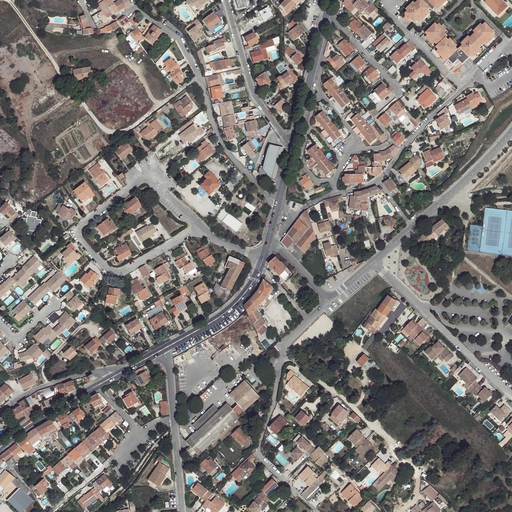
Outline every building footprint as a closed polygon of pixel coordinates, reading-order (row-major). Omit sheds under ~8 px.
[(116,0),(118,2),(114,4),(119,13),(122,11),(121,9),(125,7),(121,0),(116,0)] [(121,0),(125,7),(125,8),(126,9),(131,6),(128,0),(121,0)] [(188,0),(185,2),(195,14),(197,12),(196,10),(208,0),(188,0)] [(235,0),(238,8),(246,6),(245,3),(244,0),(235,0)] [(285,0),(280,5),(289,13),(293,9),(291,7),(292,6),(298,0),(299,1),(300,0),(285,0)] [(371,2),(368,5),(364,1),(365,0),(351,0),(350,1),(362,13),(364,10),(367,13),(370,16),(375,11),(377,8),(373,4),(372,3),(371,2)] [(407,12),(402,16),(407,22),(409,19),(414,24),(416,22),(418,19),(421,22),(423,20),(421,17),(426,12),(429,9),(431,11),(434,8),(437,6),(439,8),(441,5),(439,4),(443,0),(423,0),(422,1),(420,0),(418,0),(414,4),(407,12)] [(501,9),(506,5),(501,0),(482,0),(498,16),(503,11),(501,9)] [(99,4),(97,5),(102,11),(106,18),(112,15),(108,8),(105,3),(104,1),(99,4)] [(407,12),(414,4),(412,2),(405,10),(407,12)] [(114,4),(108,8),(112,15),(115,13),(117,16),(120,15),(119,14),(119,13),(114,4)] [(95,9),(89,13),(95,25),(96,25),(102,21),(98,13),(98,14),(95,9)] [(102,11),(98,13),(102,21),(103,24),(108,21),(106,18),(102,11)] [(79,17),(82,24),(83,30),(83,31),(83,35),(92,34),(91,28),(87,22),(85,15),(85,13),(78,15),(78,17),(79,17)] [(128,20),(133,25),(136,22),(135,20),(139,14),(136,13),(135,13),(128,20)] [(203,20),(209,29),(213,26),(212,25),(219,20),(215,15),(214,16),(212,13),(203,20)] [(119,21),(123,27),(127,25),(129,27),(133,25),(128,20),(125,17),(119,21)] [(203,27),(197,19),(193,22),(196,26),(188,32),(195,41),(203,35),(199,30),(203,27)] [(239,23),(243,31),(244,30),(245,32),(254,28),(253,26),(252,27),(248,19),(239,23)] [(358,20),(357,21),(355,19),(348,26),(356,33),(365,41),(373,33),(364,25),(363,26),(358,20)] [(110,25),(112,31),(119,28),(120,27),(116,22),(110,25)] [(435,22),(424,32),(426,34),(433,41),(436,44),(435,46),(437,48),(445,56),(454,65),(449,70),(452,73),(454,71),(457,75),(461,71),(458,68),(472,54),(480,46),(485,42),(493,35),(495,32),(485,22),(482,25),(480,27),(478,25),(475,28),(477,30),(474,32),(470,37),(467,39),(465,37),(463,40),(465,41),(462,44),(459,47),(457,49),(456,48),(455,46),(452,43),(454,42),(452,40),(450,41),(448,39),(445,36),(447,35),(444,32),(442,29),(444,27),(442,25),(440,27),(437,24),(435,22)] [(53,25),(49,24),(47,25),(45,26),(45,31),(52,33),(53,27),(53,25)] [(144,38),(153,44),(162,31),(154,25),(150,30),(145,37),(144,38)] [(288,33),(293,40),(303,32),(297,25),(288,33)] [(142,34),(145,37),(150,30),(147,27),(142,34)] [(132,32),(138,40),(140,42),(143,39),(142,37),(143,35),(142,34),(136,29),(132,32)] [(244,37),(249,45),(244,47),(246,50),(252,47),(251,45),(258,41),(258,40),(254,34),(252,30),(248,32),(249,35),(244,37)] [(138,40),(132,32),(130,34),(136,42),(138,40)] [(433,41),(426,34),(424,35),(431,43),(433,41)] [(376,48),(381,53),(391,43),(386,38),(383,35),(373,44),(376,48)] [(493,35),(485,42),(487,43),(494,37),(493,35)] [(260,50),(250,53),(253,63),(268,58),(267,53),(265,48),(274,46),(274,45),(273,40),(272,38),(258,45),(260,50)] [(205,48),(208,53),(215,50),(215,52),(225,48),(224,43),(222,44),(220,39),(213,42),(209,44),(209,45),(209,46),(205,48)] [(350,42),(348,44),(345,40),(337,46),(346,56),(356,48),(350,42)] [(396,51),(390,57),(397,64),(415,47),(409,41),(399,51),(397,52),(396,51)] [(480,46),(472,54),(474,56),(482,48),(480,46)] [(134,53),(137,56),(144,50),(142,47),(134,53)] [(285,53),(297,65),(302,60),(296,53),(295,53),(293,51),(292,51),(288,47),(285,53)] [(445,56),(437,48),(435,50),(443,58),(445,56)] [(345,59),(348,62),(356,55),(354,52),(345,59)] [(338,55),(332,59),(330,56),(327,59),(334,68),(337,66),(339,68),(345,64),(342,60),(339,57),(338,55)] [(362,72),(367,67),(365,64),(365,63),(359,56),(351,62),(358,70),(359,69),(362,72)] [(164,63),(166,66),(171,73),(177,69),(179,67),(176,63),(175,64),(171,59),(164,63)] [(225,60),(214,62),(215,67),(216,71),(227,68),(226,66),(230,65),(229,59),(225,60)] [(424,74),(429,69),(420,60),(411,68),(414,71),(409,75),(413,80),(422,72),(424,74)] [(43,65),(50,73),(49,73),(53,78),(59,73),(49,61),(43,65)] [(66,63),(67,69),(73,69),(80,67),(79,61),(66,63)] [(356,72),(358,70),(351,62),(349,64),(356,72)] [(373,83),(372,83),(373,85),(378,80),(376,77),(379,75),(372,66),(364,74),(371,82),(372,81),(373,83)] [(73,70),(73,69),(67,69),(65,70),(67,77),(70,82),(91,77),(90,71),(90,67),(73,70)] [(169,75),(172,78),(176,84),(183,79),(179,74),(180,73),(177,69),(171,73),(170,74),(169,75)] [(279,82),(281,85),(284,83),(285,84),(289,82),(291,85),(297,80),(290,69),(287,71),(288,72),(280,77),(280,76),(276,78),(279,82)] [(259,76),(259,77),(256,79),(261,88),(265,85),(270,82),(264,73),(259,76)] [(205,76),(207,87),(220,84),(220,85),(224,84),(221,74),(217,75),(209,77),(209,75),(205,76)] [(334,96),(342,90),(340,88),(339,88),(331,78),(323,85),(328,91),(329,90),(334,96)] [(444,92),(451,86),(444,79),(437,85),(438,86),(435,88),(438,91),(441,89),(444,92)] [(382,100),(390,93),(393,91),(389,87),(387,89),(383,84),(374,91),(382,100)] [(429,90),(431,89),(426,84),(423,87),(423,88),(418,92),(421,95),(419,98),(427,107),(437,98),(429,90)] [(212,92),(213,99),(223,98),(220,86),(211,88),(212,92)] [(342,109),(350,103),(342,93),(343,92),(342,90),(334,96),(338,102),(337,103),(342,109)] [(472,107),(479,103),(478,103),(483,100),(478,92),(474,95),(473,93),(466,97),(467,99),(472,107)] [(194,107),(193,104),(191,105),(190,104),(191,102),(186,96),(182,99),(184,102),(182,103),(180,101),(180,100),(173,105),(176,108),(175,109),(182,117),(187,114),(186,113),(194,107)] [(416,101),(425,109),(427,107),(419,98),(416,101)] [(274,106),(281,114),(285,110),(284,109),(288,106),(283,101),(282,99),(274,106)] [(458,114),(462,111),(463,113),(472,108),(472,107),(467,99),(454,106),(458,114)] [(395,123),(399,119),(397,116),(405,109),(398,101),(386,112),(395,123)] [(216,105),(216,107),(218,113),(225,112),(223,103),(216,105)] [(165,105),(161,109),(162,111),(166,116),(171,113),(165,105)] [(437,115),(440,118),(436,120),(441,130),(444,128),(448,126),(451,124),(446,115),(449,113),(446,107),(437,115)] [(373,108),(369,112),(373,118),(379,114),(373,108)] [(397,116),(399,119),(407,111),(405,109),(397,116)] [(325,129),(333,123),(332,121),(331,121),(323,111),(315,117),(320,124),(321,123),(325,129)] [(368,123),(367,124),(362,118),(359,113),(351,120),(356,126),(357,125),(361,131),(369,125),(368,123)] [(387,124),(392,120),(385,113),(378,119),(384,126),(387,124)] [(222,117),(224,127),(236,125),(234,114),(222,117)] [(142,132),(146,138),(148,140),(151,138),(158,133),(157,132),(161,129),(159,126),(160,125),(156,119),(155,120),(154,117),(146,124),(148,127),(142,132)] [(416,127),(419,124),(416,121),(413,117),(410,120),(416,127)] [(245,123),(247,132),(251,137),(258,135),(255,120),(245,123)] [(334,141),(342,136),(334,126),(335,125),(333,123),(325,129),(330,134),(329,135),(334,141)] [(181,134),(187,142),(193,138),(194,139),(199,134),(196,130),(197,128),(194,124),(181,134)] [(370,144),(378,138),(374,133),(370,128),(371,127),(369,125),(361,131),(366,137),(365,138),(370,144)] [(223,129),(227,141),(236,138),(232,126),(227,127),(223,129)] [(131,132),(137,139),(140,137),(134,129),(131,132)] [(160,136),(158,133),(151,138),(154,141),(160,136)] [(399,146),(405,139),(398,133),(392,139),(399,146)] [(187,142),(181,134),(179,136),(185,143),(187,142)] [(132,151),(125,143),(116,150),(118,152),(117,153),(121,158),(128,153),(128,154),(132,151)] [(204,146),(202,144),(194,150),(197,154),(202,160),(214,151),(208,144),(204,146)] [(267,150),(262,167),(272,178),(271,179),(275,180),(284,148),(269,144),(267,150)] [(318,163),(324,157),(325,156),(324,154),(320,149),(319,149),(315,145),(307,151),(312,158),(313,157),(318,163)] [(393,157),(398,149),(394,145),(393,146),(392,147),(390,148),(393,157)] [(434,163),(445,158),(441,147),(430,152),(429,150),(423,152),(427,162),(433,160),(434,163)] [(386,161),(393,157),(390,148),(385,152),(386,161)] [(181,154),(178,150),(170,156),(173,160),(181,154)] [(183,158),(181,154),(173,160),(175,163),(183,158)] [(419,166),(422,163),(421,162),(422,161),(417,155),(413,158),(419,166)] [(326,175),(332,171),(334,169),(330,165),(324,157),(318,163),(322,168),(321,169),(326,175)] [(406,179),(413,173),(417,171),(416,170),(420,167),(419,166),(413,158),(409,161),(410,162),(399,171),(406,179)] [(101,166),(98,163),(89,171),(101,187),(106,183),(104,181),(107,178),(99,167),(101,166)] [(440,166),(443,171),(449,167),(447,163),(445,164),(443,164),(440,166)] [(258,173),(266,183),(271,179),(272,178),(262,167),(261,166),(260,167),(258,173)] [(367,174),(365,174),(365,167),(359,168),(359,171),(359,174),(363,174),(364,183),(368,183),(367,174)] [(381,168),(375,168),(373,168),(369,167),(369,173),(370,176),(374,176),(376,178),(382,174),(381,168)] [(204,176),(207,179),(199,186),(209,196),(209,195),(212,198),(216,193),(214,191),(221,184),(208,171),(204,176)] [(351,187),(356,186),(357,186),(357,183),(364,183),(363,174),(359,174),(359,171),(356,171),(356,175),(350,175),(350,184),(350,185),(351,187)] [(306,190),(313,185),(308,177),(309,176),(307,173),(304,176),(305,177),(303,178),(300,181),(306,190)] [(390,193),(392,192),(394,195),(400,191),(394,183),(393,184),(389,179),(383,183),(390,193)] [(85,182),(73,191),(82,203),(86,200),(85,198),(88,196),(89,197),(90,199),(94,195),(92,192),(85,182)] [(249,186),(243,182),(240,186),(246,191),(249,186)] [(370,197),(383,192),(376,186),(367,190),(370,197)] [(349,208),(360,210),(362,198),(368,198),(370,197),(367,190),(361,192),(354,193),(354,197),(351,196),(349,208)] [(329,199),(324,200),(326,207),(331,206),(332,210),(339,208),(338,202),(343,201),(343,196),(339,196),(329,199)] [(122,207),(127,214),(130,211),(131,212),(134,216),(141,211),(137,207),(137,206),(140,204),(135,197),(122,207)] [(6,203),(0,208),(0,213),(2,216),(5,219),(6,219),(7,219),(8,219),(16,214),(10,209),(11,208),(6,203)] [(76,212),(64,204),(57,214),(66,220),(67,219),(71,221),(76,212)] [(24,213),(24,214),(26,216),(28,217),(28,216),(35,218),(35,220),(39,220),(40,213),(37,212),(32,211),(30,209),(24,213)] [(217,217),(223,221),(228,214),(223,210),(217,217)] [(299,261),(299,260),(304,266),(308,262),(306,260),(307,259),(303,256),(305,253),(316,239),(312,227),(308,214),(307,213),(308,211),(308,210),(305,211),(299,219),(281,242),(299,261)] [(242,224),(228,214),(223,221),(236,231),(242,224)] [(35,218),(28,216),(28,217),(27,219),(22,218),(17,222),(21,227),(22,226),(26,227),(25,229),(34,231),(34,233),(38,233),(40,221),(39,220),(35,220),(35,218)] [(397,221),(395,219),(389,216),(383,217),(385,223),(393,228),(397,221)] [(97,227),(105,237),(116,228),(111,221),(109,222),(107,219),(97,227)] [(417,240),(423,247),(429,243),(433,240),(437,246),(438,247),(439,247),(439,246),(440,246),(440,245),(439,245),(439,244),(440,243),(439,241),(449,233),(448,233),(445,229),(448,226),(443,220),(431,229),(417,240)] [(332,230),(330,225),(326,226),(325,223),(318,225),(321,233),(332,230)] [(136,233),(141,242),(153,235),(152,234),(157,231),(152,224),(148,227),(148,226),(136,233)] [(10,231),(0,240),(5,247),(12,241),(13,242),(17,239),(10,231)] [(118,238),(119,241),(128,235),(126,232),(118,238)] [(61,239),(64,244),(71,238),(68,234),(61,239)] [(327,256),(331,255),(334,255),(334,256),(339,255),(339,254),(336,245),(331,246),(330,242),(324,244),(327,256)] [(62,254),(64,257),(63,259),(69,265),(75,260),(75,261),(79,257),(77,254),(73,250),(75,248),(72,245),(72,244),(71,244),(69,244),(66,247),(68,249),(62,254)] [(123,246),(122,244),(120,245),(121,246),(120,247),(119,246),(115,249),(118,255),(116,257),(119,261),(131,254),(125,244),(123,246)] [(196,251),(202,261),(203,260),(205,265),(211,262),(212,263),(215,261),(211,255),(210,255),(206,248),(204,246),(196,251)] [(176,258),(177,261),(175,262),(179,269),(182,268),(186,274),(189,272),(188,270),(194,267),(191,262),(188,263),(184,257),(186,256),(184,252),(176,258)] [(34,256),(22,268),(23,269),(30,276),(42,264),(34,256)] [(245,263),(229,256),(225,266),(230,268),(221,285),(216,283),(214,289),(215,292),(221,287),(230,291),(245,263)] [(269,264),(284,280),(289,275),(285,271),(287,269),(275,257),(274,258),(269,264)] [(141,267),(146,275),(149,274),(145,265),(141,267)] [(154,270),(157,275),(158,277),(157,278),(156,278),(159,283),(164,280),(165,282),(171,278),(163,265),(154,270)] [(138,269),(143,277),(146,275),(141,267),(138,269)] [(11,277),(6,282),(11,287),(16,282),(20,287),(31,276),(30,276),(23,269),(12,279),(11,277)] [(58,272),(46,285),(45,284),(41,287),(47,293),(50,290),(53,292),(66,280),(61,276),(59,273),(58,272)] [(93,281),(98,276),(94,273),(91,277),(87,274),(86,273),(79,280),(89,288),(94,282),(93,281)] [(130,287),(139,282),(137,278),(128,284),(130,287)] [(258,290),(266,297),(272,287),(264,280),(258,290)] [(130,287),(134,294),(137,293),(141,300),(144,298),(145,300),(151,296),(146,288),(143,289),(139,282),(130,287)] [(195,288),(198,294),(199,296),(198,297),(197,297),(200,302),(209,297),(206,292),(208,291),(203,283),(195,288)] [(182,287),(185,293),(187,296),(190,294),(185,285),(182,287)] [(40,287),(28,298),(35,305),(47,293),(41,287),(40,287)] [(118,300),(120,289),(114,288),(114,293),(108,292),(108,295),(106,295),(106,298),(116,299),(118,300)] [(247,310),(249,315),(257,331),(262,335),(267,330),(263,326),(265,323),(266,322),(265,321),(264,322),(261,317),(256,308),(260,304),(262,305),(261,306),(264,308),(271,301),(268,299),(266,297),(258,290),(251,299),(244,306),(247,310)] [(76,297),(70,291),(66,295),(69,299),(70,298),(73,300),(71,301),(67,305),(71,309),(74,306),(77,309),(83,304),(76,297)] [(172,301),(175,307),(171,309),(175,316),(179,313),(178,312),(187,307),(183,301),(184,300),(181,295),(172,301)] [(382,304),(391,309),(397,301),(388,295),(382,304)] [(391,309),(393,311),(400,302),(397,300),(397,301),(391,309)] [(24,301),(13,311),(22,319),(32,310),(24,301)] [(371,325),(377,330),(391,309),(382,304),(378,310),(376,309),(373,313),(378,316),(371,325)] [(157,307),(147,313),(150,319),(162,312),(163,311),(160,305),(157,307)] [(61,323),(53,330),(57,335),(58,336),(66,328),(67,329),(75,321),(66,312),(58,321),(61,323)] [(168,322),(162,312),(150,319),(149,319),(155,329),(168,322)] [(361,325),(368,329),(371,325),(378,316),(373,313),(368,319),(366,318),(361,325)] [(142,327),(137,319),(130,323),(126,325),(125,325),(130,333),(134,331),(135,332),(142,327)] [(411,321),(404,329),(409,334),(408,335),(411,338),(421,328),(418,325),(417,326),(411,321)] [(375,333),(377,330),(371,325),(368,329),(373,334),(375,333)] [(51,341),(57,335),(53,330),(48,326),(45,329),(44,328),(35,336),(41,344),(48,338),(51,341)] [(116,337),(108,328),(102,333),(104,336),(99,339),(103,344),(107,341),(109,343),(116,337)] [(421,328),(411,338),(414,341),(415,340),(421,345),(425,340),(428,337),(423,332),(424,331),(421,328)] [(267,330),(262,335),(271,345),(277,340),(267,330)] [(424,331),(423,332),(428,337),(425,340),(427,342),(432,338),(424,331)] [(92,340),(90,338),(82,344),(90,354),(100,345),(101,344),(95,337),(92,340)] [(425,352),(432,360),(432,359),(436,355),(438,353),(441,356),(444,359),(447,363),(454,356),(450,353),(445,348),(444,349),(438,342),(434,346),(432,348),(431,346),(425,352)] [(26,352),(19,355),(22,362),(31,359),(34,356),(37,359),(43,353),(35,344),(26,352)] [(77,354),(71,347),(69,349),(67,347),(64,350),(65,352),(63,354),(69,360),(77,354)] [(0,360),(2,362),(11,353),(8,351),(0,359),(0,360)] [(357,362),(363,367),(366,363),(369,359),(364,354),(357,362)] [(366,363),(371,367),(376,363),(370,358),(369,359),(366,363)] [(363,367),(368,372),(371,367),(366,363),(363,367)] [(466,383),(469,387),(475,381),(476,380),(472,376),(473,375),(466,368),(458,376),(466,383)] [(135,377),(140,386),(152,380),(147,371),(135,377)] [(295,391),(301,396),(309,388),(302,382),(294,376),(295,374),(290,371),(288,374),(287,379),(289,381),(287,385),(295,391)] [(294,376),(302,382),(304,381),(302,379),(296,374),(295,374),(294,376)] [(31,375),(20,380),(24,389),(35,383),(31,375)] [(64,384),(63,384),(66,391),(67,393),(75,389),(72,381),(64,384)] [(469,387),(468,388),(471,392),(478,385),(475,381),(469,387)] [(109,386),(111,388),(114,395),(118,393),(117,392),(119,388),(116,382),(109,386)] [(244,410),(259,397),(245,382),(230,395),(238,404),(244,410)] [(64,383),(57,385),(60,394),(62,397),(64,396),(62,393),(66,391),(63,384),(64,384),(64,383)] [(0,403),(12,391),(5,384),(0,388),(0,403)] [(293,393),(295,391),(287,385),(285,387),(293,393)] [(477,395),(485,402),(492,394),(489,391),(485,388),(483,389),(478,385),(471,392),(476,396),(477,395)] [(114,395),(111,388),(104,392),(106,395),(107,394),(110,397),(114,395)] [(123,399),(128,407),(133,404),(134,406),(135,408),(140,405),(132,392),(126,396),(127,397),(123,399)] [(89,398),(94,407),(102,403),(102,402),(104,405),(108,402),(99,393),(97,394),(89,398)] [(62,397),(60,394),(40,403),(42,406),(43,408),(57,400),(62,397)] [(18,404),(19,406),(20,406),(24,415),(24,416),(25,418),(34,413),(30,405),(26,398),(18,404)] [(199,456),(240,417),(238,415),(233,409),(227,403),(219,411),(214,405),(192,425),(197,431),(186,442),(190,447),(191,447),(199,456)] [(10,409),(11,411),(16,420),(24,416),(24,415),(20,406),(19,406),(18,404),(10,409)] [(102,412),(107,417),(114,411),(110,408),(111,407),(108,404),(107,405),(108,406),(102,412)] [(238,415),(244,410),(238,404),(233,409),(238,415)] [(330,417),(338,424),(341,421),(347,415),(348,416),(349,414),(348,413),(349,413),(339,405),(332,414),(333,415),(330,417)] [(491,412),(500,421),(510,410),(505,405),(502,407),(504,409),(502,411),(500,409),(496,406),(491,412)] [(160,407),(161,415),(169,415),(168,406),(160,407)] [(75,418),(77,421),(84,416),(79,408),(68,415),(72,420),(75,418)] [(292,416),(304,426),(311,419),(302,411),(301,412),(298,409),(292,416)] [(59,421),(64,429),(73,424),(71,420),(72,420),(68,415),(65,412),(56,417),(59,421)] [(108,418),(109,418),(113,424),(114,425),(121,418),(116,412),(108,418)] [(349,417),(356,424),(361,419),(354,412),(349,417)] [(276,435),(284,426),(288,422),(280,416),(269,428),(276,435)] [(48,431),(50,433),(59,427),(57,423),(53,418),(43,424),(48,431)] [(100,426),(105,431),(109,428),(113,424),(109,418),(100,426)] [(40,435),(41,435),(48,431),(43,424),(35,428),(40,435)] [(94,432),(100,438),(106,433),(105,431),(100,426),(94,432)] [(287,429),(284,426),(276,435),(279,437),(287,429)] [(25,436),(32,445),(38,440),(39,439),(38,437),(40,435),(35,428),(32,430),(25,436)] [(236,437),(234,439),(241,447),(243,445),(242,443),(248,437),(243,432),(239,428),(233,434),(235,437),(236,437)] [(358,448),(366,440),(363,437),(364,436),(357,430),(350,437),(356,443),(354,445),(358,448)] [(90,435),(96,442),(100,439),(100,438),(94,432),(90,435)] [(100,438),(100,439),(103,442),(105,444),(108,442),(105,440),(109,436),(108,435),(106,433),(100,438)] [(312,453),(316,450),(299,434),(293,441),(297,445),(297,448),(291,453),(298,459),(304,454),(308,458),(310,456),(312,453)] [(83,441),(89,448),(90,447),(92,451),(99,445),(96,442),(90,435),(83,441)] [(17,442),(24,452),(26,450),(29,453),(35,449),(34,448),(32,445),(25,436),(17,442)] [(243,445),(244,445),(250,439),(248,437),(242,443),(243,445)] [(364,459),(374,450),(372,447),(368,443),(369,442),(367,440),(366,440),(358,448),(356,450),(360,455),(364,459)] [(76,448),(82,454),(85,458),(91,452),(88,449),(82,442),(76,448)] [(8,449),(14,456),(16,455),(18,453),(19,454),(23,451),(21,450),(15,443),(8,449)] [(194,460),(199,456),(191,447),(190,449),(189,448),(186,450),(187,451),(187,452),(194,460)] [(319,460),(316,462),(320,467),(328,459),(324,455),(325,453),(319,447),(316,450),(312,453),(319,460)] [(68,454),(74,461),(76,459),(81,455),(75,448),(68,454)] [(6,463),(8,466),(9,465),(12,468),(22,479),(24,478),(21,475),(23,473),(16,465),(14,463),(17,460),(14,456),(8,449),(0,455),(0,458),(3,462),(4,461),(6,463)] [(310,456),(316,462),(319,460),(312,453),(310,456)] [(61,461),(66,467),(68,465),(72,469),(76,465),(73,461),(67,455),(61,461)] [(239,482),(243,479),(241,476),(240,475),(244,471),(245,472),(249,476),(256,469),(250,463),(255,458),(252,455),(231,475),(239,482)] [(200,472),(202,470),(202,469),(203,468),(209,474),(210,474),(217,466),(218,466),(213,461),(214,460),(210,456),(200,465),(197,468),(200,472)] [(0,491),(1,493),(11,481),(14,477),(5,470),(8,466),(6,463),(4,461),(3,462),(0,458),(0,491)] [(379,459),(371,466),(378,472),(381,469),(385,472),(391,466),(387,462),(385,465),(379,459)] [(52,468),(53,469),(58,475),(65,468),(60,462),(52,468)] [(148,480),(158,487),(166,477),(165,476),(162,474),(167,467),(160,462),(148,480)] [(191,470),(185,466),(186,473),(190,473),(195,477),(197,475),(196,475),(192,471),(191,470)] [(219,469),(217,466),(210,474),(212,476),(219,469)] [(308,479),(305,482),(309,487),(317,479),(313,475),(314,473),(308,466),(301,473),(308,479)] [(378,479),(373,485),(379,491),(382,487),(380,485),(388,477),(390,479),(394,483),(401,475),(391,466),(385,472),(378,479)] [(42,474),(44,476),(53,469),(52,468),(51,467),(42,474)] [(299,476),(305,482),(308,479),(301,473),(299,476)] [(92,484),(96,490),(97,489),(99,492),(107,486),(111,483),(104,475),(92,484)] [(309,487),(303,493),(307,498),(325,480),(324,479),(321,475),(317,479),(309,487)] [(14,477),(11,481),(18,489),(20,487),(19,486),(22,483),(18,478),(17,479),(14,477)] [(388,477),(380,485),(382,487),(390,479),(388,477)] [(47,490),(45,488),(43,486),(47,482),(44,479),(35,486),(37,489),(34,492),(39,497),(42,494),(47,490)] [(272,479),(259,492),(264,498),(267,495),(268,495),(278,485),(272,479)] [(20,487),(26,494),(29,491),(22,483),(19,486),(20,487)] [(202,498),(206,502),(208,499),(212,494),(199,483),(192,491),(197,495),(198,493),(203,497),(202,498)] [(351,499),(349,501),(355,508),(365,499),(351,484),(343,491),(351,499)] [(429,486),(423,491),(432,501),(437,497),(437,496),(429,486)] [(438,496),(448,506),(450,504),(440,494),(439,495),(429,486),(437,496),(438,496)] [(7,500),(18,511),(22,511),(34,501),(26,494),(20,487),(18,489),(7,500)] [(83,504),(86,507),(101,496),(96,490),(92,492),(91,490),(80,499),(83,504)] [(263,499),(264,498),(259,492),(257,491),(255,493),(259,496),(263,499)] [(343,491),(341,493),(349,501),(351,499),(343,491)] [(264,498),(263,499),(267,503),(272,499),(268,495),(267,495),(264,498)] [(263,499),(259,496),(249,509),(251,511),(256,511),(259,509),(261,511),(262,511),(269,505),(263,499)] [(206,510),(208,508),(212,511),(211,511),(218,511),(225,504),(216,497),(212,503),(209,500),(208,499),(206,502),(202,506),(206,510)] [(375,508),(373,510),(374,511),(382,511),(378,507),(371,500),(369,502),(375,508)] [(366,511),(371,511),(373,510),(375,508),(369,502),(363,508),(366,511)] [(434,502),(423,511),(426,511),(435,504),(434,502)]
